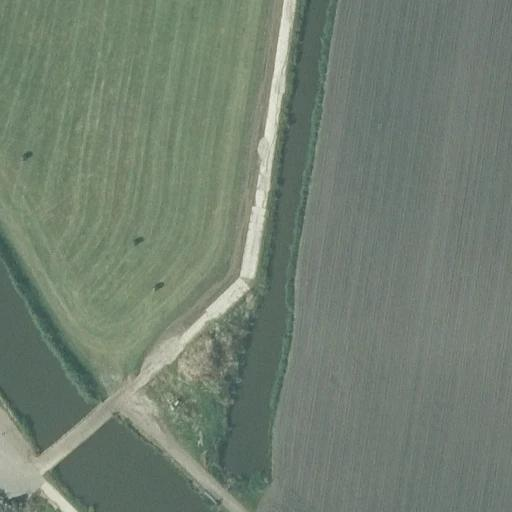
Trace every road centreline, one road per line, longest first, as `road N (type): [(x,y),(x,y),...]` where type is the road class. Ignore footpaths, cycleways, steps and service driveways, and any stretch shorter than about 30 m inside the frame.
road 1 (track): [(292,0),(248,274),(207,321),(27,476)]
road 2 (track): [(237,511),(125,395)]
